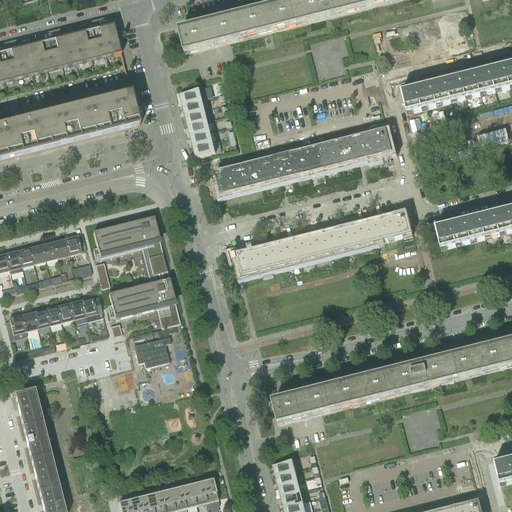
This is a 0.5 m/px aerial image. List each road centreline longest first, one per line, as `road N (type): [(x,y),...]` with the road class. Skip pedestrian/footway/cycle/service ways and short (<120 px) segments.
road 1 (residential): [(230,377),(511,306)]
road 2 (residential): [(410,190),(384,83),(511,51)]
road 3 (residential): [(194,243),(410,190)]
road 4 (residential): [(0,209),(168,174)]
road 5 (residential): [(168,174),(167,128),(137,8)]
road 6 (residential): [(0,42),(137,8)]
road 7 (residential): [(230,377),(194,243)]
road 8 (residential): [(259,511),(230,377)]
road 9 (unknown): [(154,75),(33,109)]
